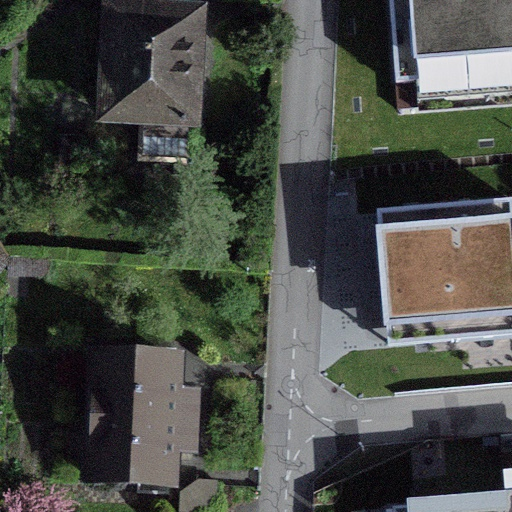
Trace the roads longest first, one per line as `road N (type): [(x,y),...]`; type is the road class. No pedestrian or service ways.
road 1 (residential): [(306,0),(286,428)]
road 2 (residential): [(286,428),(511,411)]
